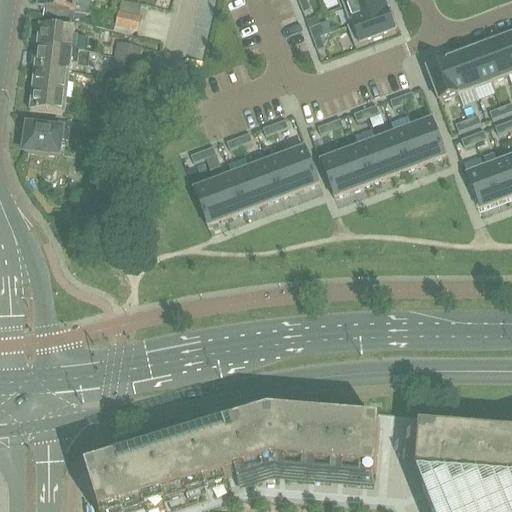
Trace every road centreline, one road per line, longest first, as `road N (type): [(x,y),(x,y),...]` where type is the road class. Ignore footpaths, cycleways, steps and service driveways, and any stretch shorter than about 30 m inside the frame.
road 1 (primary): [(47,420),(335,376),(511,372)]
road 2 (primary): [(511,328),(344,332),(47,374)]
road 3 (residential): [(286,81),(311,88),(437,39)]
road 4 (tertiary): [(47,374),(38,278),(9,228)]
road 5 (tertiary): [(9,228),(13,378)]
